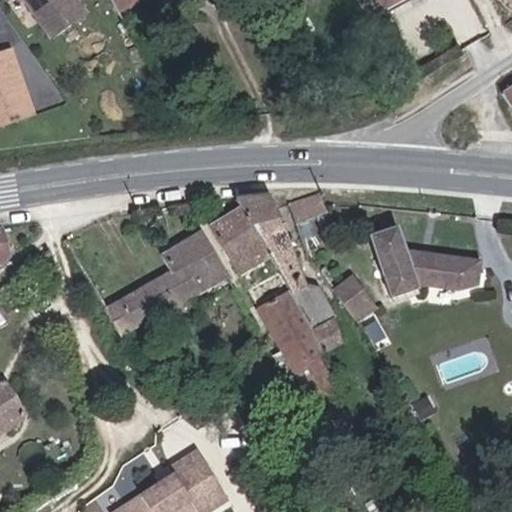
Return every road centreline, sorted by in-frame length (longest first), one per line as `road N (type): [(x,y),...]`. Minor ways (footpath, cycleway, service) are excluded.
road 1 (primary): [(0,194),(251,162),(375,162)]
road 2 (track): [(57,244),(88,327),(117,463),(105,493),(78,511)]
road 3 (unclassified): [(375,162),(422,105),(511,53)]
road 4 (track): [(74,185),(57,244),(0,295)]
road 5 (primary): [(375,162),(511,175)]
road 6 (track): [(88,327),(121,383),(173,427)]
